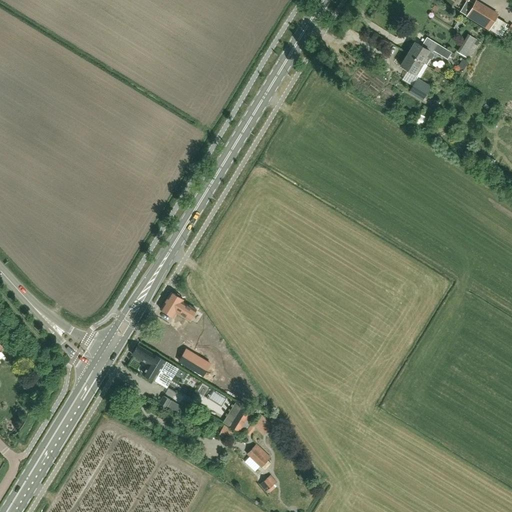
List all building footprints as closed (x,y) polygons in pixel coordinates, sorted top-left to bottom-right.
[(475,0),(473,3),(468,0),(467,0),(460,12),(466,16),(465,17),(489,31),(499,14),(476,0),(475,0)] [(473,35),(460,51),(468,58),(481,41),(473,35)] [(407,53),(422,62),(424,58),(426,59),(431,59),(435,54),(414,42),(413,43),(411,44),(409,47),(410,49),(407,53)] [(451,53),(437,44),(433,51),(447,59),(451,53)] [(421,63),(422,62),(407,53),(400,65),(414,74),(420,78),(427,66),(421,63)] [(417,78),(412,86),(408,93),(422,101),(431,87),(417,78)] [(415,123),(422,127),(428,117),(421,113),(415,123)] [(195,310),(182,301),(183,300),(170,292),(159,309),(172,317),(176,312),(189,320),(195,310)] [(180,338),(195,347),(200,338),(185,329),(180,338)] [(165,361),(164,362),(155,356),(154,356),(137,346),(132,355),(148,364),(143,374),(154,381),(160,370),(171,376),(176,367),(165,361)] [(186,349),(179,361),(203,376),(210,364),(186,349)] [(163,396),(159,404),(165,407),(170,400),(163,396)] [(248,417),(238,411),(232,422),(241,428),(248,417)] [(266,435),(275,426),(264,415),(255,424),(266,435)] [(225,425),(221,433),(231,438),(235,430),(225,425)] [(272,457),(257,444),(249,454),(266,469),(272,463),(269,460),(272,457)] [(267,478),(267,479),(259,486),(264,492),(272,484),(273,485),(276,482),(271,475),(267,478)]
